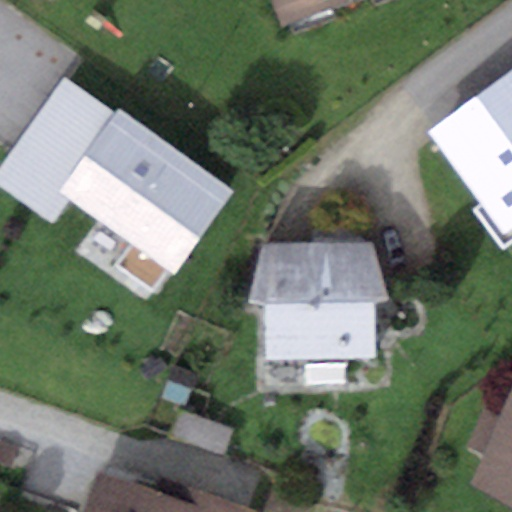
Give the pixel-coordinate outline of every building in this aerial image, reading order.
[(268,0),(275,18),(333,0),(268,0)] [(511,64),(425,129),(480,204),(471,211),(501,252),(511,244),(511,64)] [(235,192),(118,110),(115,115),(62,77),(0,163),(0,189),(51,225),(68,200),(175,276),(235,192)] [(372,240),(265,244),(249,303),(265,306),(268,360),(372,357),(372,240)] [(511,390),(469,485),(511,504),(511,390)] [(177,409),(168,434),(223,453),(232,428),(177,409)] [(0,431),(0,452),(14,456),(19,437),(0,431)] [(155,492),(96,471),(81,511),(253,511),(254,509),(161,476),(155,492)]
